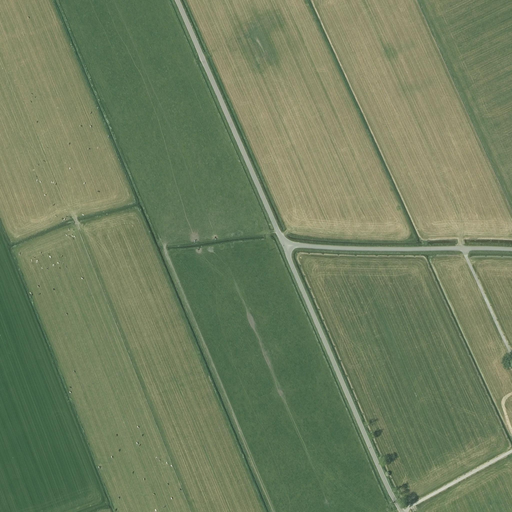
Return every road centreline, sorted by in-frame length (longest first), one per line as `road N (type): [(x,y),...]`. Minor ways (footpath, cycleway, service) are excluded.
road 1 (unclassified): [(401,511),(284,245)]
road 2 (unclassified): [(284,245),(176,0)]
road 3 (unclassified): [(511,250),(284,245)]
